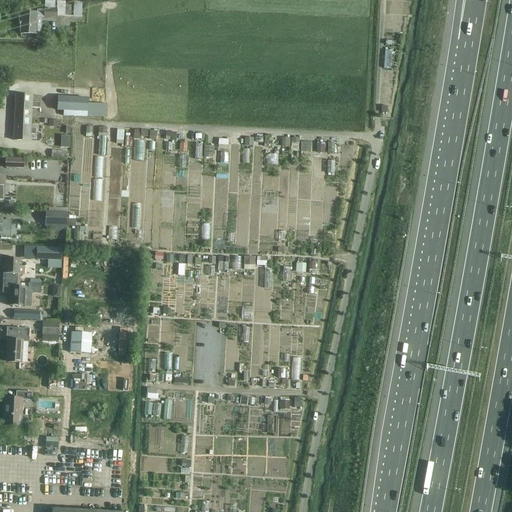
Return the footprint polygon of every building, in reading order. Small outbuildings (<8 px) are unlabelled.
[(44,5),(44,14),(20,12),(19,19),(21,19),(20,34),(35,35),(36,25),(41,25),(41,19),(56,19),(56,17),(81,18),(81,7),(44,5)] [(387,14),(385,39),(392,39),(393,21),(397,21),(398,15),(387,14)] [(15,118),(30,119),(31,108),(39,108),(40,103),(31,103),(31,96),(16,95),(15,118)] [(88,99),(74,98),(57,97),(57,110),(63,110),(63,116),(99,118),(100,104),(88,103),(88,99)] [(13,140),(29,141),(29,135),(34,135),(35,129),(30,129),(30,119),(15,118),(14,128),(13,140)] [(67,152),(51,150),(51,158),(67,160),(67,152)] [(5,159),(5,168),(23,168),(23,159),(5,159)] [(67,226),(68,213),(46,212),(45,225),(67,226)] [(0,218),(0,236),(0,239),(10,239),(11,221),(2,221),(2,219),(0,218)] [(37,248),(36,260),(60,261),(61,249),(37,248)] [(4,274),(20,275),(19,287),(27,288),(28,283),(40,283),(40,277),(28,276),(28,275),(23,274),(24,268),(20,268),(20,260),(16,260),(5,259),(4,274)] [(0,273),(0,293),(10,294),(11,294),(11,293),(13,293),(14,287),(19,287),(20,275),(4,274),(0,273)] [(10,294),(9,306),(24,307),(25,293),(40,293),(40,288),(40,283),(28,283),(27,288),(19,287),(14,287),(13,293),(11,293),(11,294),(10,294)] [(20,315),(20,319),(38,320),(38,312),(21,311),(20,315)] [(57,343),(59,323),(42,322),(41,335),(42,335),(42,342),(57,343)] [(28,343),(29,331),(29,329),(6,328),(5,342),(7,342),(21,343),(28,343)] [(91,354),(92,334),(71,332),(70,353),(91,354)] [(20,363),(21,343),(7,342),(6,362),(20,363)] [(3,426),(20,427),(22,400),(31,401),(31,393),(16,392),(15,399),(4,399),(3,426)]
